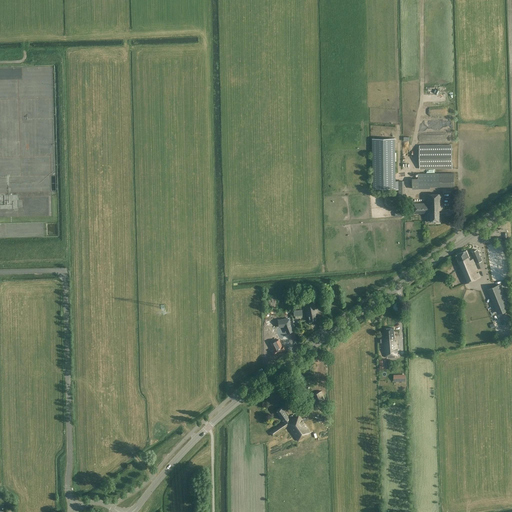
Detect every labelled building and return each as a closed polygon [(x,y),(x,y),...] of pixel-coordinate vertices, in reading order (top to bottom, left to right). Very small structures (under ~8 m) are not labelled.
[(452,145),(420,146),(420,169),(452,168),(452,145)] [(412,182),(412,189),(429,189),(430,187),(455,187),(454,174),(418,174),(419,181),(412,182)] [(440,221),(439,210),(442,210),(442,194),(427,194),(427,203),(414,204),(414,214),(427,213),(427,215),(431,215),(431,221),(440,221)] [(499,259),(505,258),(504,247),(499,247),(498,244),(490,245),(491,252),(494,251),(494,256),(499,255),(499,259)] [(455,255),(461,268),(459,270),(464,284),(480,277),(478,273),(477,273),(476,270),(477,270),(473,259),(470,260),(466,250),(455,255)] [(472,252),(476,263),(481,261),(477,250),(472,252)] [(505,274),(505,263),(491,262),(491,270),(494,270),(494,273),(502,273),(502,274),(505,274)] [(508,303),(506,297),(501,284),(490,288),(501,313),(511,309),(508,303)] [(293,299),(295,318),(302,318),(300,298),(293,299)] [(304,303),(306,317),(308,317),(309,323),(317,321),(315,313),(317,312),(315,301),(304,303)] [(384,338),(385,357),(387,357),(388,358),(395,357),(395,356),(397,356),(397,353),(398,353),(398,349),(397,349),(396,341),(395,341),(394,328),(385,329),(386,338),(384,338)] [(271,351),(273,356),(287,349),(284,345),(282,346),(280,343),(272,347),(274,350),(271,351)] [(295,387),(299,396),(304,393),(301,388),(299,385),(295,387)] [(270,432),(272,436),(287,425),(298,441),(310,432),(299,415),(290,421),(287,417),(288,417),(281,408),(276,411),(283,420),(285,422),(270,432)]
